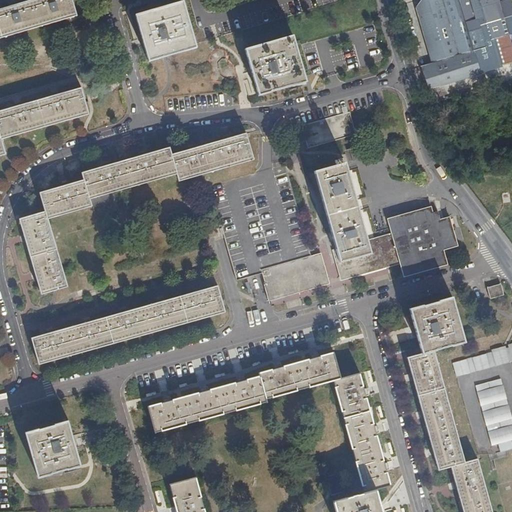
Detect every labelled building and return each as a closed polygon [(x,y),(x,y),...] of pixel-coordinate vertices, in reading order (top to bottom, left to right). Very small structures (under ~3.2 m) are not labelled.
[(28,0),(2,8),(0,8),(0,36),(76,14),(72,0),(28,0)] [(511,31),(503,0),(424,0),(419,9),(433,64),(423,66),(433,89),(511,66),(511,31)] [(511,0),(503,0),(511,31),(511,0)] [(182,2),(136,15),(149,60),(196,47),(182,2)] [(293,35),(246,48),(260,96),(307,82),(293,35)] [(0,155),(5,154),(1,138),(88,113),(81,87),(0,110),(0,155)] [(303,125),(309,148),(357,135),(351,111),(303,125)] [(179,181),(216,170),(255,159),(246,133),(172,154),(170,146),(82,173),(83,177),(83,179),(39,192),(44,211),(19,219),(40,292),(65,285),(46,218),(90,205),(94,216),(116,209),(110,192),(176,174),(179,181)] [(367,240),(344,162),(314,171),(337,248),(341,261),(371,252),(367,240)] [(261,269),(311,255),(285,166),(281,166),(265,170),(208,187),(209,192),(211,192),(221,227),(219,228),(222,234),(223,234),(225,242),(237,280),(262,273),(261,269)] [(371,252),(341,261),(337,248),(332,250),(341,280),(399,262),(403,277),(447,264),(443,249),(458,245),(450,217),(435,220),(430,206),(387,218),(390,232),(367,240),(371,252)] [(311,255),(261,269),(262,273),(269,301),(329,284),(321,253),(311,255)] [(502,293),(499,283),(485,286),(488,296),(502,293)] [(215,285),(29,338),(36,362),(223,308),(215,285)] [(422,354),(433,351),(433,349),(463,340),(451,295),(409,306),(421,352),(422,354)] [(511,342),(509,343),(510,345),(454,361),(457,375),(511,360),(511,342)] [(340,376),(334,350),(259,371),(259,374),(147,405),(155,431),(267,399),(266,397),(340,376)] [(464,460),(433,351),(422,354),(421,352),(407,356),(439,467),(450,465),(463,511),(491,511),(476,457),(464,460)] [(376,489),(390,485),(359,373),(334,380),(353,450),(366,492),(376,489)] [(511,412),(502,377),(477,384),(493,444),(499,442),(511,438),(511,412)] [(79,464),(65,420),(24,432),(37,477),(79,464)] [(505,448),(511,446),(511,438),(499,442),(501,449),(505,448)] [(506,454),(505,448),(501,449),(495,451),(497,457),(506,454)] [(353,488),(348,469),(326,475),(332,493),(353,488)] [(204,511),(194,476),(169,483),(176,511),(204,511)] [(382,511),(376,489),(366,492),(334,501),(337,511),(382,511)]
